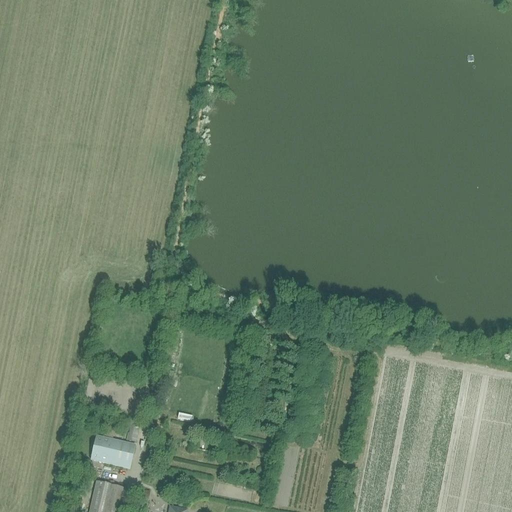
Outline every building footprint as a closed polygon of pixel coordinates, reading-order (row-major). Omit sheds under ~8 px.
[(193,417),(178,414),(177,420),(191,423),(193,417)] [(106,424),(102,439),(95,437),(89,461),(129,470),(134,446),(112,441),(113,436),(125,439),(127,428),(116,425),(115,426),(106,424)] [(140,427),(131,425),(127,442),(136,444),(140,427)] [(96,483),(89,511),(119,511),(125,489),(96,483)] [(88,511),(90,503),(84,501),(81,511),(88,511)]
